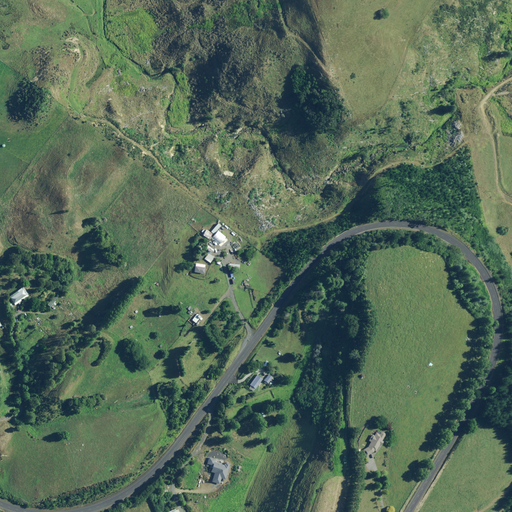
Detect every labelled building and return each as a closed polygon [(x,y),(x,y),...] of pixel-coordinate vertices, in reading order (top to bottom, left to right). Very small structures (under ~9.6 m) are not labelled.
[(212,234),(206,230),(202,235),(208,239),(212,234)] [(223,240),(218,236),(215,241),(220,245),(223,240)] [(214,257),(206,252),(204,255),(206,256),(204,259),(210,263),(214,257)] [(205,265),(195,263),(194,272),(204,274),(205,265)] [(23,287),(9,296),(14,305),(28,295),(23,287)] [(58,297),(54,295),(47,305),(50,307),(58,297)] [(199,315),(200,314),(198,313),(192,320),(196,323),(201,316),(199,315)] [(262,379),(256,375),(249,385),(255,389),(262,379)] [(272,378),(268,375),(264,381),(268,384),(272,378)] [(374,451),(375,452),(380,444),(381,445),(383,442),(382,441),(385,434),(383,433),(381,432),(379,435),(376,433),(374,436),(371,434),(368,441),(370,442),(367,447),(362,450),(366,456),(372,453),(374,451)]
